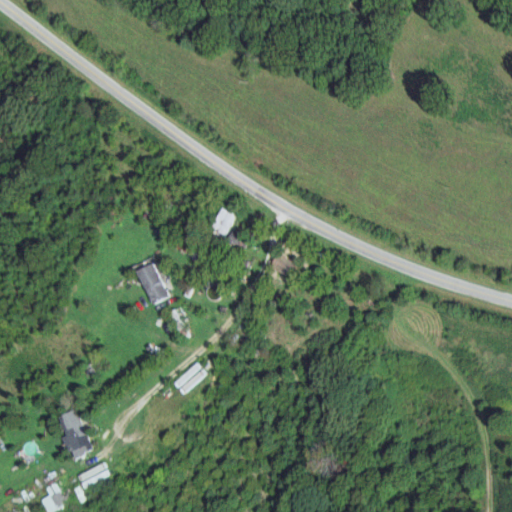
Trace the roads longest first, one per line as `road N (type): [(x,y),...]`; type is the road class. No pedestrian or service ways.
road 1 (tertiary): [(511,303),(432,283),(316,231),(248,190),(0,6)]
road 2 (residential): [(217,347),(228,344),(194,442),(159,482),(129,490),(111,469),(116,434),(217,347)]
road 3 (residential): [(228,344),(265,277),(284,212)]
